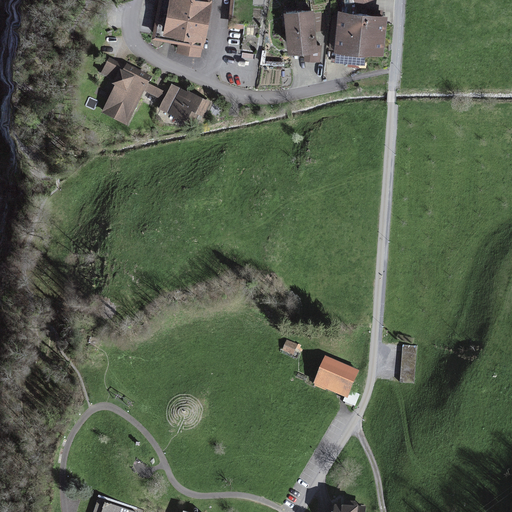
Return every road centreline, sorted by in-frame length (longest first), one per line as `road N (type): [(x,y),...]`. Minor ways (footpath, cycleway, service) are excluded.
road 1 (residential): [(400,0),(370,390),(301,511)]
road 2 (trunk): [(192,0),(0,323)]
road 3 (residential): [(133,0),(140,48),(211,87),(277,96),(345,80)]
